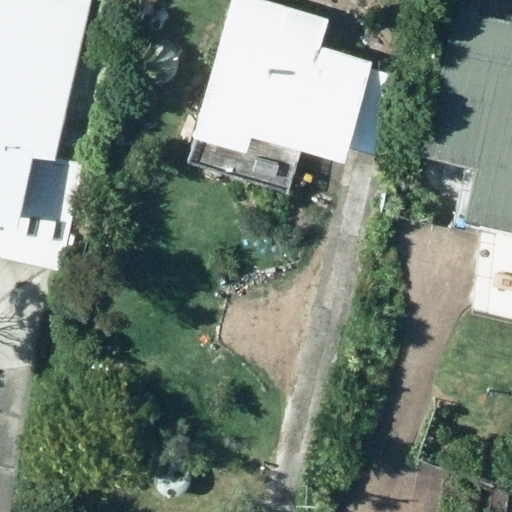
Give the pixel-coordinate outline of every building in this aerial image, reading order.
[(0,0),(0,256),(62,270),(84,166),(57,160),(91,0),(0,0)] [(245,0),(226,0),(191,135),(248,150),(252,135),(344,159),(346,149),(367,70),(369,61),(317,47),(324,21),(245,0)] [(487,190),(511,195),(511,0),(452,0),(426,127),(477,138),(469,174),(465,174),(457,206),(483,211),(487,190)] [(511,223),(480,215),(482,291),(511,297),(511,223)] [(0,508),(17,451),(0,445),(0,508)]
